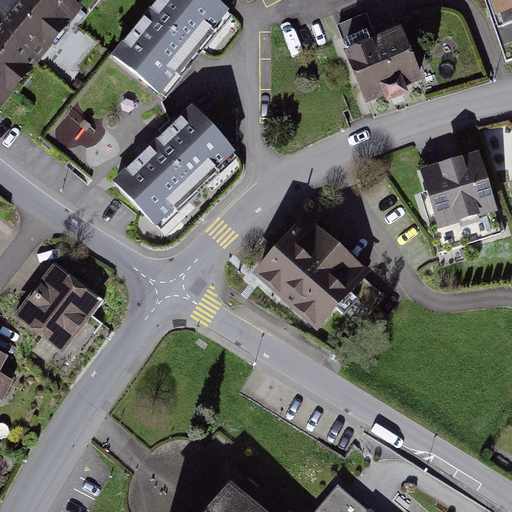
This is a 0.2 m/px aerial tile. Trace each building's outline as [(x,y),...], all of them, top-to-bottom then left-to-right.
[(0,0),(0,96),(70,12),(54,0),(0,0)] [(162,98),(227,15),(207,0),(167,0),(118,63),(162,98)] [(511,0),(493,0),(499,19),(493,21),(506,61),(511,58),(511,0)] [(391,29),(332,51),(353,105),(372,98),(375,106),(399,97),(396,89),(411,83),(391,29)] [(155,226),(233,156),(195,114),(117,185),(155,226)] [(490,211),(474,159),(424,174),(440,226),(490,211)] [(298,215),(246,274),(309,330),(361,272),(298,215)] [(94,303),(47,268),(10,317),(57,353),(94,303)] [(0,352),(0,397),(4,400),(14,381),(0,373),(0,372),(8,356),(0,352)] [(278,511),(216,460),(192,489),(202,497),(188,511),(278,511)] [(368,511),(331,481),(305,511),(368,511)]
